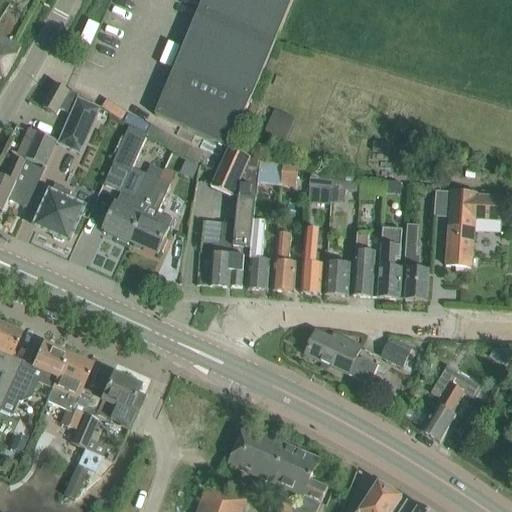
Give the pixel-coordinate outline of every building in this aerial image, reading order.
[(174,123),(229,149),(252,98),(253,98),(293,0),(203,0),(155,115),(174,123)] [(0,73),(1,74),(4,76),(21,47),(0,35),(0,73)] [(43,107),(56,115),(70,92),(56,84),(43,107)] [(57,144),(82,155),(103,108),(79,97),(79,96),(72,91),(62,109),(71,114),(57,144)] [(104,186),(121,194),(122,193),(147,136),(129,128),(125,139),(115,161),(104,186)] [(25,158),(43,167),(45,167),(57,142),(37,133),(25,158)] [(212,254),(210,287),(242,289),(244,259),(250,259),(258,186),(261,160),(229,149),(211,188),(233,198),(240,198),(236,228),(223,226),(220,255),(212,254)] [(0,176),(0,210),(3,212),(9,199),(26,207),(43,170),(15,157),(5,178),(0,176)] [(284,164),(261,160),(258,186),(282,188),(284,164)] [(284,164),(282,188),(296,189),(298,167),(284,164)] [(160,182),(164,172),(151,166),(147,176),(160,182)] [(170,186),(175,174),(165,169),(164,172),(160,182),(170,186)] [(105,230),(132,242),(160,182),(147,176),(145,175),(135,198),(122,193),(121,194),(105,230)] [(310,187),(331,189),(332,177),(311,175),(310,187)] [(332,177),(331,189),(333,189),(331,203),(345,204),(346,190),(360,191),(361,179),(332,177)] [(365,180),(361,179),(360,191),(385,193),(386,181),(365,180)] [(387,181),(386,181),(385,193),(401,194),(402,183),(397,183),(387,182),(387,181)] [(160,182),(132,242),(158,254),(160,251),(163,252),(168,241),(165,240),(174,220),(158,213),(170,186),(160,182)] [(43,209),(35,227),(63,240),(69,243),(85,206),(68,199),(71,192),(54,185),(51,191),(46,204),(43,209)] [(451,194),(448,247),(446,267),(473,269),(476,221),(501,223),(503,200),(477,198),(477,196),(451,194)] [(249,270),(248,290),(268,291),(269,271),(270,261),(262,261),(265,223),(255,222),(254,232),(250,259),(249,270)] [(405,301),(428,302),(430,271),(420,271),(421,256),(416,256),(418,227),(408,226),(405,265),(407,270),(405,301)] [(381,260),(379,279),(378,299),(401,301),(403,269),(395,269),(396,259),(400,259),(403,230),(383,228),(381,260)] [(306,230),(301,290),(301,294),(321,295),(323,265),(315,265),(317,231),(306,230)] [(277,234),(274,272),(273,292),(295,293),(297,264),(289,264),(291,235),(277,234)] [(353,297),(373,299),(376,252),(367,252),(368,236),(357,235),(353,297)] [(325,295),(349,297),(351,266),(327,264),(325,295)] [(0,325),(0,367),(6,370),(21,335),(0,325)] [(306,356),(349,375),(369,385),(378,367),(362,359),(361,360),(357,358),(361,348),(334,336),(332,340),(317,332),(306,356)] [(381,358),(403,368),(411,353),(388,342),(381,358)] [(1,409),(0,411),(12,416),(18,402),(19,403),(30,399),(31,395),(36,384),(51,390),(45,403),(46,404),(67,355),(42,344),(34,362),(27,378),(16,374),(9,392),(1,409)] [(60,425),(75,432),(89,400),(79,396),(92,366),(67,355),(46,404),(65,412),(60,425)] [(422,433),(440,444),(457,416),(453,414),(464,394),(475,401),(483,388),(448,367),(431,394),(441,400),(422,433)] [(75,432),(70,444),(85,451),(97,423),(94,422),(97,416),(109,422),(129,430),(143,398),(136,395),(139,387),(112,375),(102,398),(91,394),(89,400),(75,432)] [(0,407),(1,409),(9,392),(0,387),(0,407)] [(246,428),(230,465),(303,497),(311,480),(320,460),(246,428)] [(10,449),(20,453),(24,442),(14,438),(10,449)] [(89,467),(78,462),(63,496),(74,501),(89,467)] [(303,497),(298,508),(279,500),(274,511),(318,511),(329,488),(311,480),(303,497)] [(360,511),(394,511),(403,499),(379,484),(360,511)] [(199,511),(243,511),(247,503),(208,489),(199,511)] [(427,511),(408,500),(400,511),(427,511)]
